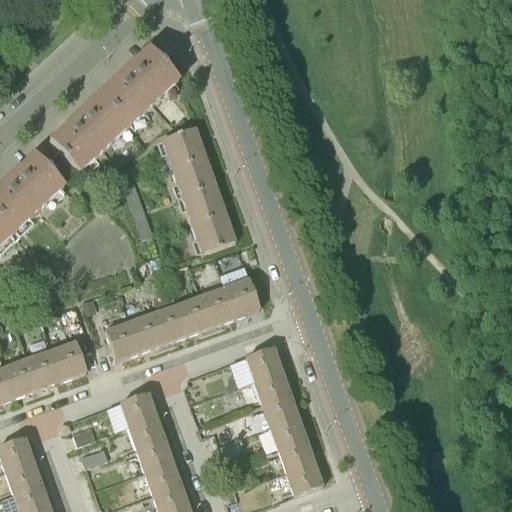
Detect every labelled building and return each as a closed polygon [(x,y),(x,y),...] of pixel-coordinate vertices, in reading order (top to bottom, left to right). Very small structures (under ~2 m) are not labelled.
[(98,101),(127,133),(177,86),(148,55),(127,74),(125,72),(115,81),(117,83),(98,101)] [(127,133),(98,101),(79,119),(77,117),(66,127),(68,129),(47,148),(77,179),(127,133)] [(180,203),(214,191),(193,134),(160,146),(180,203)] [(0,191),(0,227),(11,240),(62,193),(33,161),(12,180),(11,178),(0,188),(2,190),(0,191)] [(151,240),(133,191),(124,194),(141,244),(151,240)] [(214,191),(180,203),(200,259),(234,247),(214,191)] [(0,250),(11,240),(0,227),(0,250)] [(174,260),(171,250),(160,254),(164,264),(174,260)] [(159,278),(154,261),(137,267),(143,283),(159,278)] [(247,284),(222,293),(233,324),(258,315),(247,284)] [(233,324),(222,293),(199,302),(210,332),(233,324)] [(210,332),(199,302),(175,310),(186,341),(210,332)] [(186,341),(175,310),(151,319),(162,349),(186,341)] [(162,349),(151,319),(128,327),(139,358),(162,349)] [(139,358),(128,327),(103,336),(114,367),(139,358)] [(74,347),(49,356),(60,386),(85,377),(74,347)] [(244,364),(252,387),(280,377),(272,354),(244,364)] [(60,386),(49,356),(26,364),(37,395),(60,386)] [(37,395),(26,364),(2,373),(13,403),(37,395)] [(0,408),(13,403),(2,373),(0,373),(0,408)] [(280,377),(252,387),(260,410),(288,400),(280,377)] [(126,433),(155,423),(146,399),(118,409),(126,433)] [(288,400),(260,410),(268,432),(296,422),(288,400)] [(296,422),(268,432),(276,455),(304,445),(296,422)] [(135,456),(163,445),(155,423),(126,433),(135,456)] [(76,452),(95,444),(90,432),(71,440),(76,452)] [(0,452),(0,468),(3,478),(32,467),(23,444),(0,452)] [(143,478),(171,468),(163,445),(135,456),(143,478)] [(236,445),(216,452),(221,464),(240,457),(236,445)] [(304,445),(276,455),(284,478),(313,468),(304,445)] [(84,473),(106,464),(102,455),(80,463),(84,473)] [(32,467),(3,478),(12,500),(40,490),(32,467)] [(151,501),(179,490),(171,468),(143,478),(151,501)] [(313,468),(284,478),(293,501),(321,491),(313,468)] [(233,496),(251,489),(246,476),(228,483),(233,496)] [(48,511),(40,490),(12,500),(15,511),(48,511)] [(154,511),(186,511),(179,490),(151,501),(154,511)]
